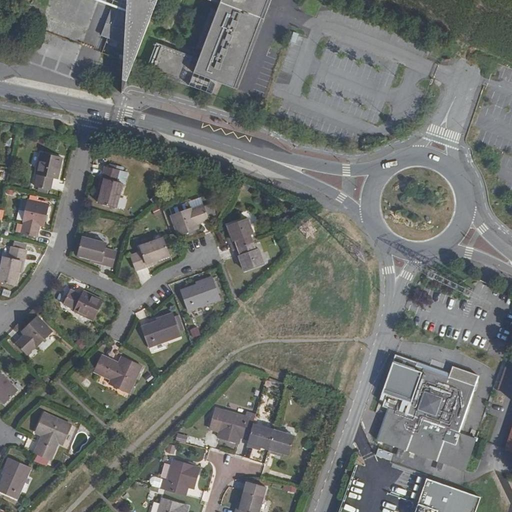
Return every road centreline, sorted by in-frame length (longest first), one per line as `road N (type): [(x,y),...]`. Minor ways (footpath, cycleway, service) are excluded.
road 1 (residential): [(322,511),(392,304)]
road 2 (tertiary): [(250,152),(94,109)]
road 3 (residential): [(94,109),(55,262)]
road 4 (tertiary): [(395,163),(346,169),(250,152)]
road 5 (tertiary): [(250,152),(373,220)]
